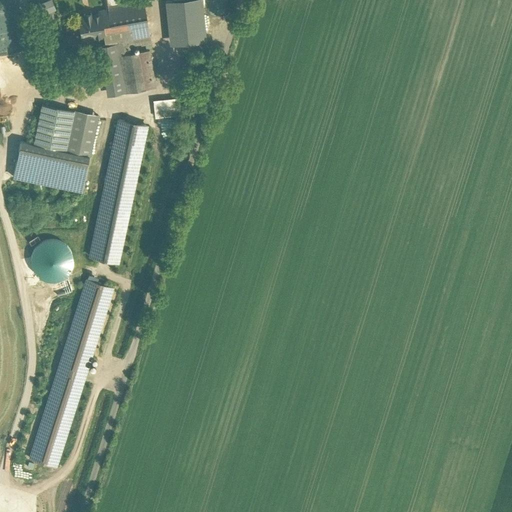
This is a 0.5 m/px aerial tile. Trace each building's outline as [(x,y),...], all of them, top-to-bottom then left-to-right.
[(50,0),(44,0),(35,4),(40,15),(55,9),(50,0)] [(171,0),(176,40),(208,36),(203,0),(171,0)] [(102,40),(111,93),(159,85),(152,49),(156,48),(148,1),(80,13),(86,43),(102,40)] [(155,99),(157,118),(185,115),(182,96),(155,99)] [(24,138),(16,176),(83,190),(99,115),(45,104),(37,140),(24,138)] [(121,118),(91,255),(120,262),(150,125),(121,118)] [(35,248),(39,280),(68,276),(63,239),(48,241),(49,246),(35,248)] [(86,276),(31,458),(60,466),(116,285),(86,276)]
